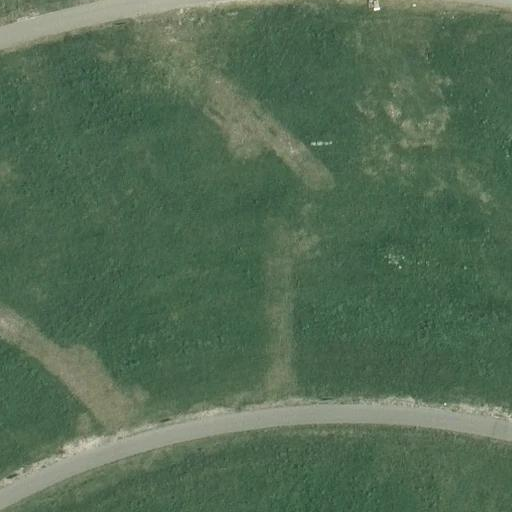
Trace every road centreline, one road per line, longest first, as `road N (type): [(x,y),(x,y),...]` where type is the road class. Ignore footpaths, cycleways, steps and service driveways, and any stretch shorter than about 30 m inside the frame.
road 1 (unclassified): [(511,433),(391,416),(264,420),(124,449),(0,501)]
road 2 (unclassified): [(0,37),(162,0)]
